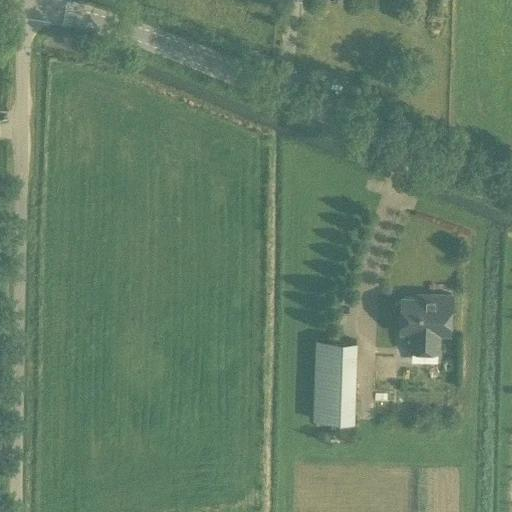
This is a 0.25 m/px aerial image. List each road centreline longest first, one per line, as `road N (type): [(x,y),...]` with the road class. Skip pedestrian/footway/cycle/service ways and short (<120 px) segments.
road 1 (tertiary): [(511,194),(100,23),(21,6)]
road 2 (unclassified): [(21,101),(11,511)]
